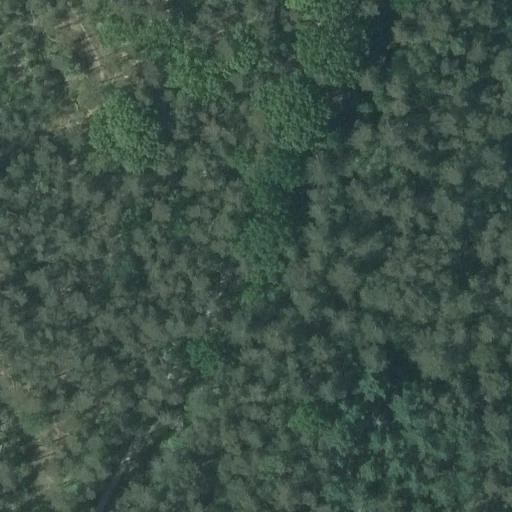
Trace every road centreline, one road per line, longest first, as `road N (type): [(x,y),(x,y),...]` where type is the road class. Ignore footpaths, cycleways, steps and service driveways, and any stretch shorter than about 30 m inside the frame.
road 1 (unknown): [(110,511),(383,0)]
road 2 (unknown): [(59,0),(110,85),(121,145),(37,469)]
